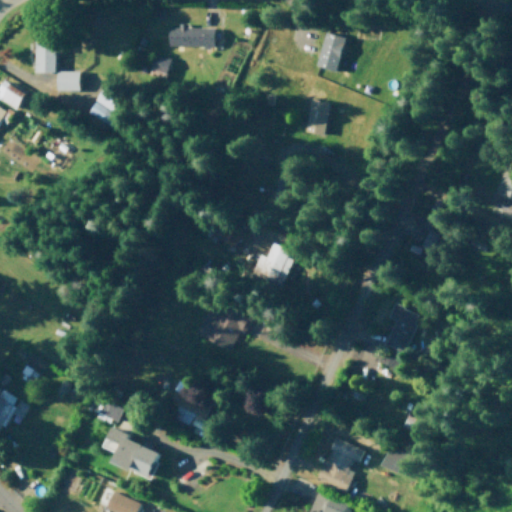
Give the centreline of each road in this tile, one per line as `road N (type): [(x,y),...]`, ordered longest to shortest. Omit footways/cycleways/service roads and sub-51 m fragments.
road 1 (residential): [(261,511),(472,40),(463,14),(277,0)]
road 2 (residential): [(135,421),(184,445),(277,472),(302,490)]
